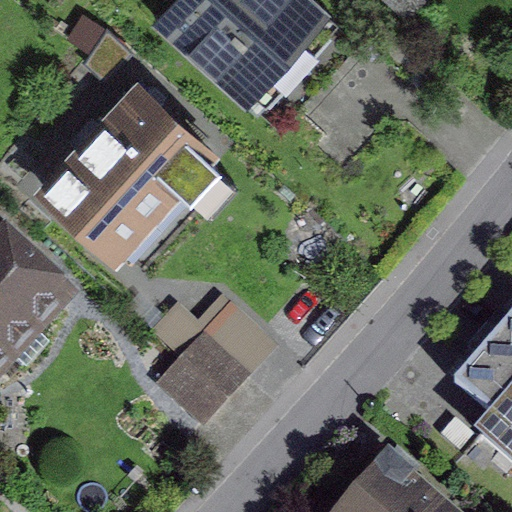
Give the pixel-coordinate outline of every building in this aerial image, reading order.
[(323,0),(182,0),(161,24),(257,110),(341,16),(323,0)] [(144,81),(42,194),(126,269),(228,155),(144,81)] [(18,234),(0,252),(0,395),(89,302),(18,234)] [(204,421),(283,347),(230,291),(202,318),(184,300),(157,325),(185,355),(162,377),(204,421)] [(486,446),(511,468),(511,336),(466,391),(505,424),(486,446)] [(456,511),(399,460),(352,511),(456,511)]
